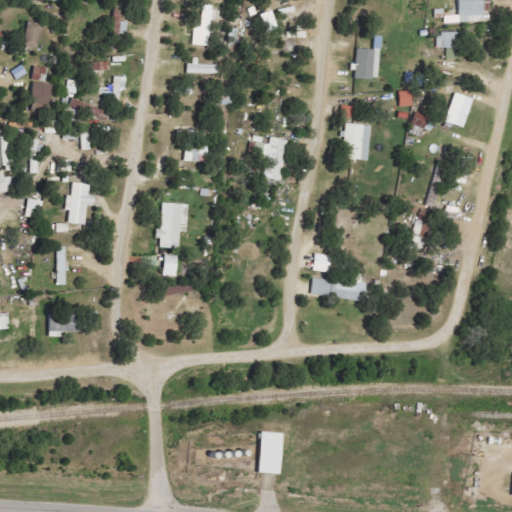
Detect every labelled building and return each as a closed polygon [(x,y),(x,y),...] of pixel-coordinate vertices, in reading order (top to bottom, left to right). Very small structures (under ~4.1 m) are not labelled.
[(458,0),(459,16),(445,16),(446,24),(484,22),(483,0),(458,0)] [(209,47),(210,20),(218,21),(218,9),(202,8),(201,28),(194,27),(193,46),(209,47)] [(23,47),(38,49),(42,25),(27,22),(23,47)] [(446,60),(457,60),(458,34),(437,33),(436,49),(447,49),(446,60)] [(355,49),(354,71),(355,71),(355,80),(376,80),(378,50),(355,49)] [(219,63),(187,63),(186,74),(219,75),(219,63)] [(47,67),(33,67),(33,80),(46,80),(47,67)] [(112,103),(119,103),(119,92),(126,92),(126,77),(113,77),(112,103)] [(77,81),(67,80),(67,94),(76,94),(77,81)] [(51,84),(32,83),(31,105),(50,106),(51,84)] [(412,107),(411,91),(398,92),(399,108),(412,107)] [(445,123),(463,129),(473,99),(454,93),(445,123)] [(435,121),(415,112),(410,124),(430,132),(435,121)] [(369,125),(344,124),(344,160),(369,161),(369,125)] [(8,131),(0,130),(0,165),(9,166),(8,131)] [(287,140),(270,138),(269,145),(263,144),(263,138),(256,137),(253,154),(266,156),(263,179),(281,182),(287,140)] [(30,175),(39,175),(39,140),(30,140),(30,175)] [(199,156),(207,156),(208,146),(185,145),(184,162),(199,163),(199,156)] [(0,193),(8,192),(6,179),(4,179),(2,171),(0,171),(0,193)] [(90,185),(72,183),(71,196),(66,195),(64,211),(69,211),(68,224),(85,226),(87,206),(93,207),(95,196),(89,195),(90,185)] [(43,202),(28,199),(25,217),(40,220),(43,202)] [(179,250),(179,233),(187,233),(188,204),(162,204),(161,230),(155,230),(155,240),(160,240),(159,249),(179,250)] [(428,239),(436,214),(420,209),(413,234),(428,239)] [(66,247),(57,247),(56,286),(65,286),(66,247)] [(328,274),(331,257),(315,254),(312,271),(328,274)] [(177,256),(163,255),(163,277),(176,277),(177,256)] [(344,281),(312,279),(311,298),(364,301),(365,283),(361,283),(362,275),(344,274),(344,281)] [(81,333),(81,315),(61,315),(61,312),(49,312),(48,338),(66,338),(66,333),(81,333)] [(0,330),(9,330),(9,314),(0,314),(0,330)] [(258,473),(280,474),(282,433),(260,432),(258,473)]
